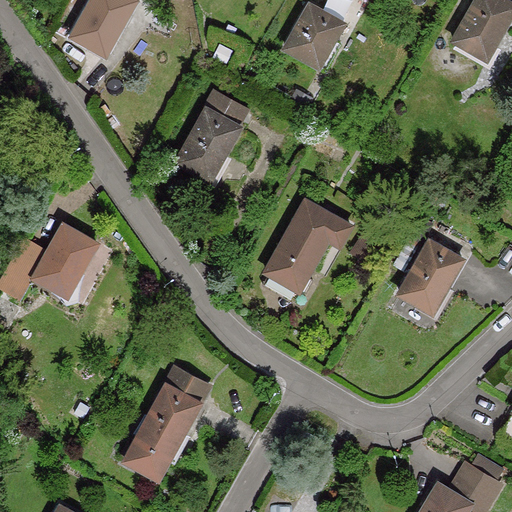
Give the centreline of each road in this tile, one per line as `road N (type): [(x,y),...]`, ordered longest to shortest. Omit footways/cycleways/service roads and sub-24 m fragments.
road 1 (residential): [(304,387),(229,332),(0,17)]
road 2 (residential): [(511,329),(405,422),(353,420),(304,387)]
road 3 (residential): [(304,387),(231,511)]
